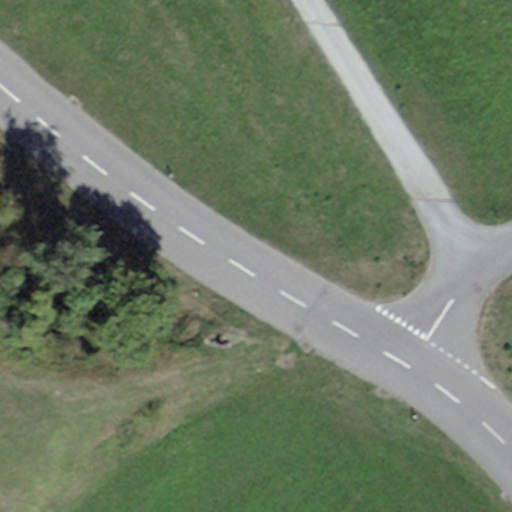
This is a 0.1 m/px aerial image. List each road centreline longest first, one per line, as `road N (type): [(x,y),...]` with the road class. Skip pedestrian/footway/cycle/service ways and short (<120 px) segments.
road 1 (tertiary): [(408,366),(191,231),(0,78)]
road 2 (track): [(316,313),(267,361),(112,382),(45,410),(0,395)]
road 3 (track): [(478,271),(308,0)]
road 4 (residential): [(408,366),(464,284),(511,244)]
road 5 (tertiary): [(511,451),(408,366)]
